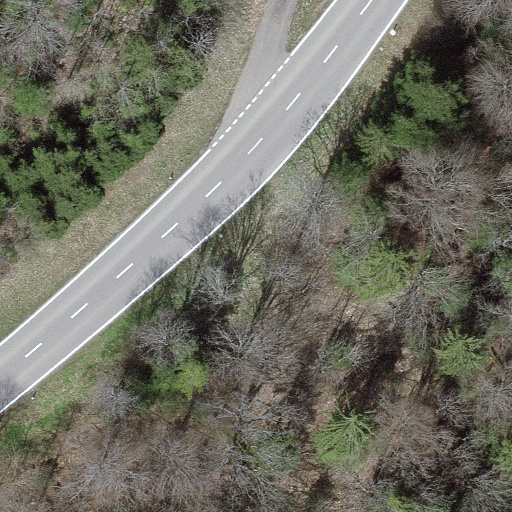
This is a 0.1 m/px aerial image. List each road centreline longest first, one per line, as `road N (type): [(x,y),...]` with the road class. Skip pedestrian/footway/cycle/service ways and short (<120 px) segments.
road 1 (secondary): [(0,380),(149,252),(281,122),(377,0)]
road 2 (track): [(239,163),(283,0)]
